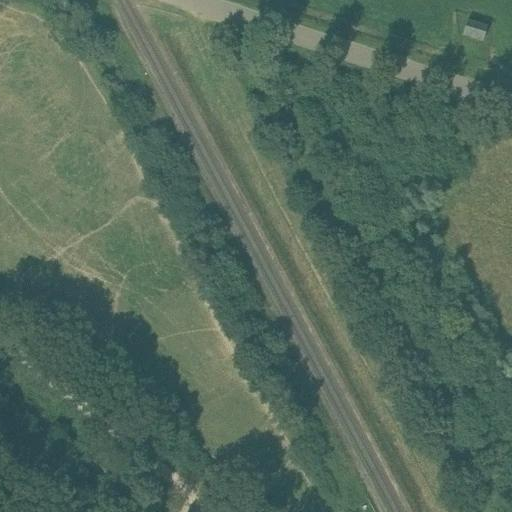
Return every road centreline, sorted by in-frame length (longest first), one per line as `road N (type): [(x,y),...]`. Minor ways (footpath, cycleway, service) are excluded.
road 1 (unclassified): [(511,101),(189,0)]
road 2 (track): [(0,327),(203,511)]
